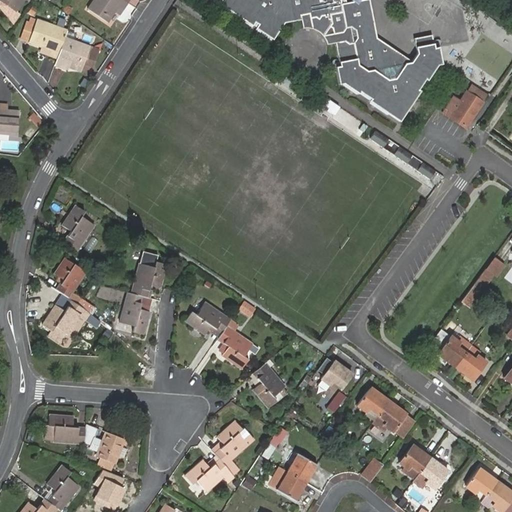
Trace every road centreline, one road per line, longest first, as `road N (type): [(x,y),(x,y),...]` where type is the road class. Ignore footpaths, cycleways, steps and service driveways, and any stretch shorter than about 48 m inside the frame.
road 1 (residential): [(511,175),(479,161),(359,330),(511,449)]
road 2 (residential): [(22,388),(179,406),(187,419),(164,456)]
road 3 (residential): [(71,132),(31,207),(10,318)]
road 4 (residential): [(161,0),(71,132)]
